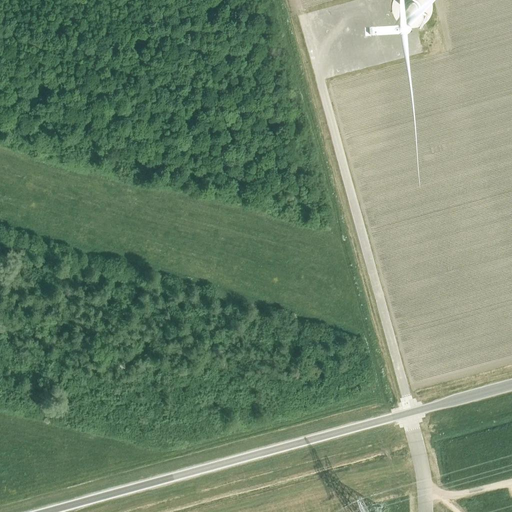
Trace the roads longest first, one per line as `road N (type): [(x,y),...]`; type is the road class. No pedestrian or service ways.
road 1 (unclassified): [(511,385),(55,511)]
road 2 (track): [(387,411),(274,0)]
